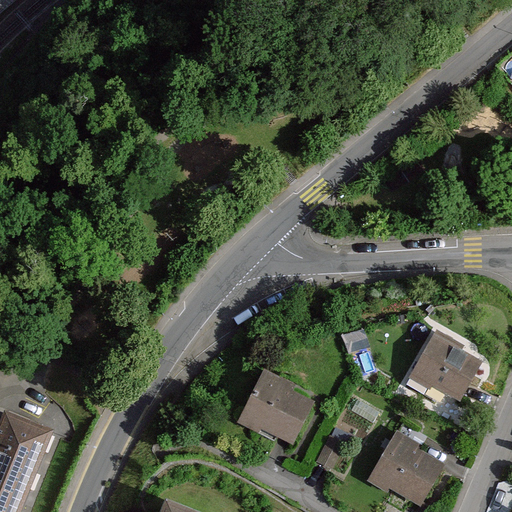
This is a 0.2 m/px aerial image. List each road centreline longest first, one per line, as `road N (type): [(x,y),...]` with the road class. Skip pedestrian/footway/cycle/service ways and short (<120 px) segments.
road 1 (tertiary): [(82,511),(119,429),(205,300),(270,235)]
road 2 (tertiary): [(270,235),(511,25)]
road 3 (residential): [(270,235),(300,257),(329,260),(511,250)]
